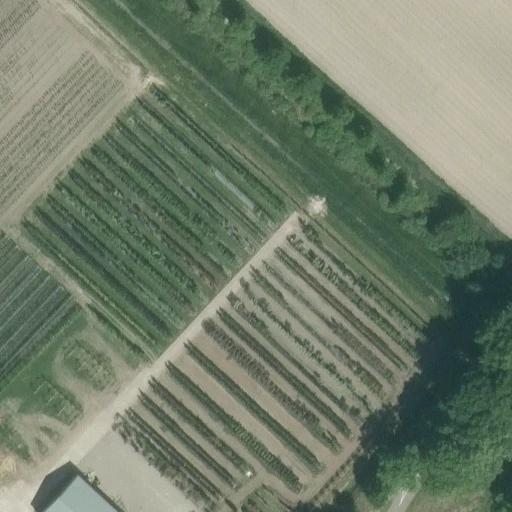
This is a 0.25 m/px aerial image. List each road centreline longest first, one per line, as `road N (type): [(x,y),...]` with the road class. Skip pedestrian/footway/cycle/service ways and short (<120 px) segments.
road 1 (track): [(490,383),(66,0)]
road 2 (unclassified): [(393,511),(401,490),(511,358)]
